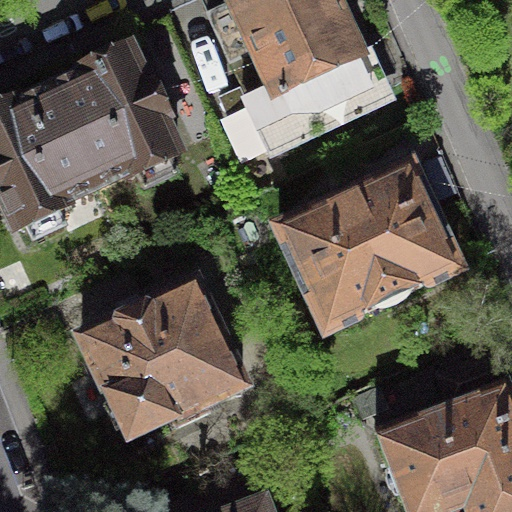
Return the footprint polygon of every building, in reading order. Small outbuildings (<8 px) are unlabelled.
[(333,0),(237,0),(208,14),(231,62),(256,51),(275,91),(247,104),(272,157),(381,105),(358,56),(359,56),(333,0)] [(50,90),(96,187),(125,174),(126,175),(177,152),(163,120),(165,119),(156,100),(147,81),(145,82),(130,50),(79,74),(80,76),(50,90)] [(65,202),(96,187),(50,90),(20,104),(19,103),(0,111),(0,195),(0,196),(15,228),(24,223),(33,242),(66,226),(57,208),(66,203),(65,202)] [(344,197),(278,228),(326,331),(458,270),(410,167),(344,197)] [(81,338),(129,440),(244,386),(196,284),(152,304),(145,302),(131,309),(116,316),(114,323),(81,338)] [(448,405),(376,433),(405,511),(511,511),(511,395),(507,383),(502,368),(496,353),(437,376),(448,405)] [(144,511),(138,495),(101,511),(144,511)] [(267,511),(264,501),(235,511),(267,511)]
